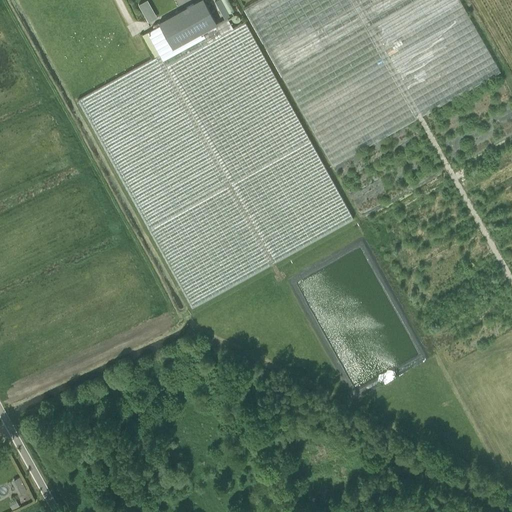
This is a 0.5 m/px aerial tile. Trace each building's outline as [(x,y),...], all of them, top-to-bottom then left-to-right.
[(160,25),(172,47),(216,23),(203,0),(199,0),(159,23),(160,25)] [(220,18),(211,0),(205,3),(215,21),(220,18)] [(215,0),(225,18),(227,17),(229,16),(220,0),(215,0)] [(257,0),(244,8),(332,165),(500,71),(460,0),(257,0)] [(233,29),(227,17),(225,18),(216,23),(172,47),(160,25),(148,32),(160,54),(77,100),(192,308),(353,219),(245,22),(233,29)] [(11,479),(16,493),(24,490),(19,476),(11,479)] [(16,500),(9,503),(12,509),(19,506),(16,500)]
